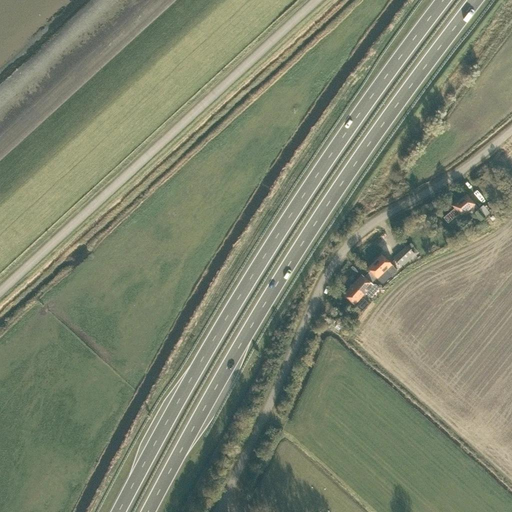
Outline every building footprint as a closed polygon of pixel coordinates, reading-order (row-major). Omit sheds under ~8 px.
[(474,213),(480,220),(489,213),(483,205),(479,209),(466,194),(452,205),(461,216),(468,210),(470,211),(471,210),(474,213)] [(459,213),(455,208),(443,217),(448,223),(459,213)] [(401,266),(414,253),(407,245),(406,244),(393,257),(401,266)] [(397,270),(382,254),(368,268),(370,270),(366,274),(373,280),(376,277),(377,278),(385,270),(391,275),(397,270)] [(370,283),(373,280),(366,274),(363,276),(361,274),(352,284),(363,294),(366,292),(371,296),(379,287),(375,284),(374,284),(372,284),(370,283)] [(362,302),(364,304),(366,302),(361,297),(363,294),(352,284),(343,294),(354,304),(356,303),(359,306),(362,302)]
